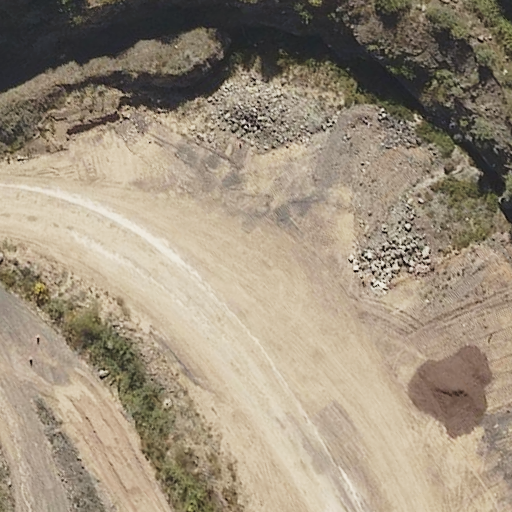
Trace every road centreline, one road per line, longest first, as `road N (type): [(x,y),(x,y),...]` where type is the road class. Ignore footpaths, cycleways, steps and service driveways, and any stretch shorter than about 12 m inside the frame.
road 1 (track): [(0,204),(37,204),(197,249),(356,391),(405,511)]
road 2 (track): [(339,511),(295,419),(175,286),(37,204)]
road 3 (track): [(0,318),(19,330),(110,444),(141,511)]
road 4 (track): [(0,386),(44,511)]
